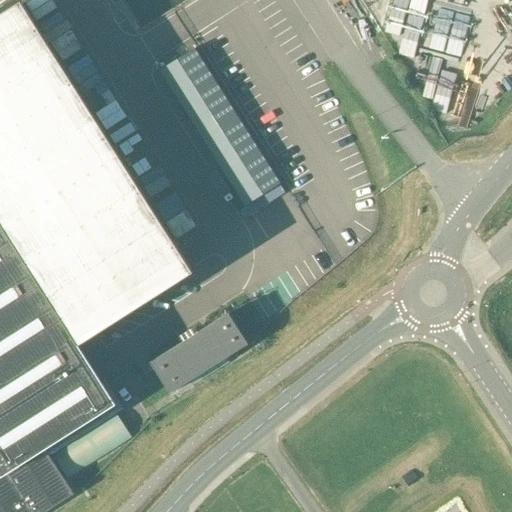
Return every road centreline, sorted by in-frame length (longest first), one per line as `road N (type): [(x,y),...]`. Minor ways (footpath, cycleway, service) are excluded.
road 1 (tertiary): [(168,511),(222,456),(411,307)]
road 2 (tertiary): [(432,270),(511,159)]
